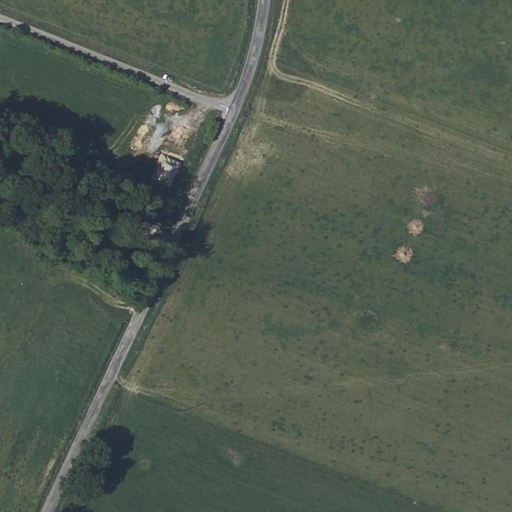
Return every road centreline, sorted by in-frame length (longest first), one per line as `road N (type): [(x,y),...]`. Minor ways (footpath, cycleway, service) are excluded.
road 1 (unclassified): [(234,112),(46,511)]
road 2 (unclassified): [(0,21),(234,112)]
